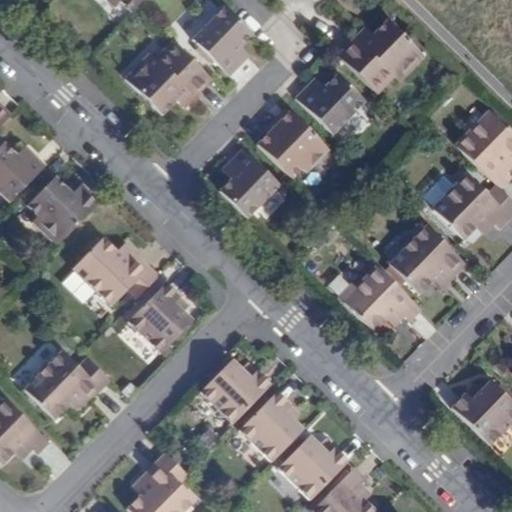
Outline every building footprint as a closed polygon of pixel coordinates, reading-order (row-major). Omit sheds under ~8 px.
[(117,6),(128,16),(136,8),(143,0),(99,0),(111,11),(117,6)] [(239,48),(252,36),(223,8),(191,41),(229,78),(243,63),(233,54),(239,48)] [(386,22),(371,36),(362,47),(354,39),(336,57),(373,93),(390,75),(393,78),(398,84),(423,58),(386,22)] [(371,36),(364,29),(363,30),(354,39),(362,47),(371,36)] [(175,46),(171,42),(154,60),(158,63),(175,46)] [(193,100),(211,81),(175,46),(158,63),(154,60),(149,55),(124,81),(161,117),(175,102),(185,92),(193,100)] [(249,57),(239,48),(233,54),(243,63),(249,57)] [(373,93),(376,96),(393,78),(390,75),(373,93)] [(308,86),(305,89),(294,100),(332,137),(364,104),(336,76),(324,89),(318,95),(308,86)] [(314,80),(308,86),(318,95),(324,89),(314,80)] [(183,110),(193,100),(185,92),(175,102),(183,110)] [(0,126),(10,116),(0,106),(0,126)] [(256,146),(291,181),(301,171),(305,175),(328,152),(285,110),(275,120),(268,127),(272,130),(256,146)] [(511,134),(490,113),(456,148),(491,182),(499,190),(511,178),(505,173),(510,168),(503,162),(508,156),(511,152),(511,134)] [(0,196),(8,205),(45,168),(30,153),(21,163),(15,157),(3,144),(0,147),(0,196)] [(25,147),(15,157),(21,163),(30,153),(25,147)] [(218,194),(247,221),(279,188),(241,152),(227,166),(237,175),(230,181),(218,194)] [(511,166),(511,159),(508,156),(503,162),(510,168),(511,166)] [(237,175),(227,166),(221,172),(230,181),(237,175)] [(499,231),(511,219),(482,191),(467,177),(445,198),(433,211),(464,242),(476,229),(482,223),(489,230),(493,225),(499,231)] [(55,248),(99,203),(81,185),(75,191),(69,198),(63,193),(65,190),(53,179),(26,207),(37,218),(31,224),(55,248)] [(511,203),(499,190),(491,182),(482,191),(511,219),(511,217),(511,203)] [(69,187),(65,190),(63,193),(69,198),(75,191),(69,187)] [(433,211),(445,198),(441,193),(440,193),(440,194),(427,206),(433,211)] [(483,236),(489,230),(482,223),(476,229),(483,236)] [(439,275),(447,283),(464,267),(425,228),(387,267),(418,297),(434,280),(439,275)] [(124,294),(149,269),(132,253),(124,261),(116,253),(102,239),(72,271),(110,308),(124,294)] [(124,245),(116,253),(124,261),(132,253),(124,245)] [(133,303),(158,277),(149,269),(124,294),(133,303)] [(408,324),(420,311),(377,269),(355,291),(342,304),(373,335),(386,321),(391,316),(399,323),(403,318),(408,324)] [(442,288),(447,283),(439,275),(434,280),(442,288)] [(177,309),(183,302),(165,285),(127,324),(159,355),(191,323),(182,314),(177,309)] [(342,304),(355,291),(350,285),(337,299),(342,304)] [(188,307),(183,302),(177,309),(182,314),(188,307)] [(393,329),(399,323),(391,316),(386,321),(393,329)] [(100,391),(75,367),(60,353),(23,392),(54,422),(67,408),(75,400),(83,408),(100,391)] [(109,382),(84,358),(75,367),(100,391),(109,382)] [(232,426),(269,387),(251,369),(245,376),(240,371),(231,362),(199,394),(232,426)] [(245,376),(251,369),(246,364),(240,371),(245,376)] [(481,404),(475,398),(457,416),(496,454),(511,437),(511,406),(495,390),(486,399),(481,404)] [(238,432),(270,464),(302,432),(293,422),(288,418),(294,411),(276,393),(238,432)] [(480,393),(475,398),(481,404),(486,399),(480,393)] [(76,416),(83,408),(75,400),(67,408),(76,416)] [(21,451),(29,458),(33,453),(38,458),(50,446),(7,404),(0,410),(0,465),(3,469),(16,456),(21,451)] [(288,418),(293,422),(299,416),(294,411),(288,418)] [(276,470),(309,502),(347,463),(329,445),(323,451),(318,447),(308,437),(276,470)] [(324,440),(318,447),(323,451),(329,445),(324,440)] [(23,464),(29,458),(21,451),(16,456),(23,464)] [(184,475),(164,455),(155,464),(180,488),(189,480),(184,475)] [(180,488),(155,464),(138,481),(147,489),(139,497),(126,511),(127,511),(184,511),(194,503),(180,488)] [(311,511),(372,511),(363,503),(358,497),(365,490),(360,486),(366,480),(354,468),(311,511)] [(147,489),(138,481),(131,488),(139,497),(147,489)] [(358,497),(363,503),(370,496),(365,490),(358,497)]
